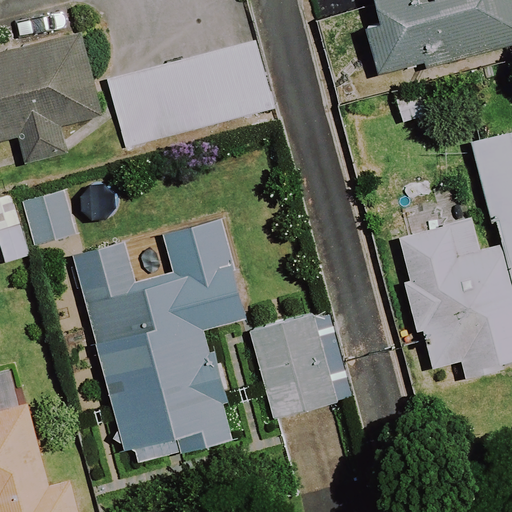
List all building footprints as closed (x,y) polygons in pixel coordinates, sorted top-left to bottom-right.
[(511,46),(511,0),(363,0),(384,79),(511,46)] [(102,118),(81,37),(0,57),(0,143),(18,139),(25,167),(68,156),(61,128),(102,118)] [(272,110),(254,44),(106,84),(124,150),(272,110)] [(438,115),(430,85),(393,96),(401,126),(438,115)] [(511,267),(511,131),(470,143),(499,248),(478,253),(469,220),(435,229),(429,205),(404,212),(410,235),(393,239),(428,369),(460,360),(465,376),(511,362),(511,272),(511,268),(511,267)] [(128,467),(185,453),(233,440),(207,338),(188,262),(151,271),(144,243),(75,261),(120,435),(128,467)] [(339,403),(316,315),(251,332),(274,420),(339,403)] [(15,351),(0,354),(0,511),(80,511),(73,481),(50,487),(32,417),(15,351)]
